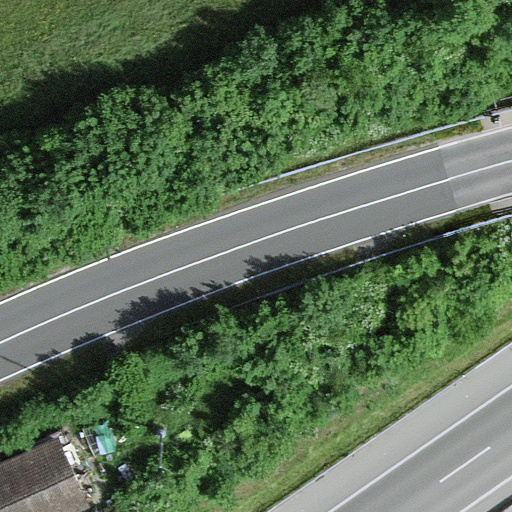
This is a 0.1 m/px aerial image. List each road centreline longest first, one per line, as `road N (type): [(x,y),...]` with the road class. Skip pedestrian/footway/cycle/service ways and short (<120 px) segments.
road 1 (primary): [(0,342),(217,255),(511,161)]
road 2 (motorway): [(511,431),(396,511)]
